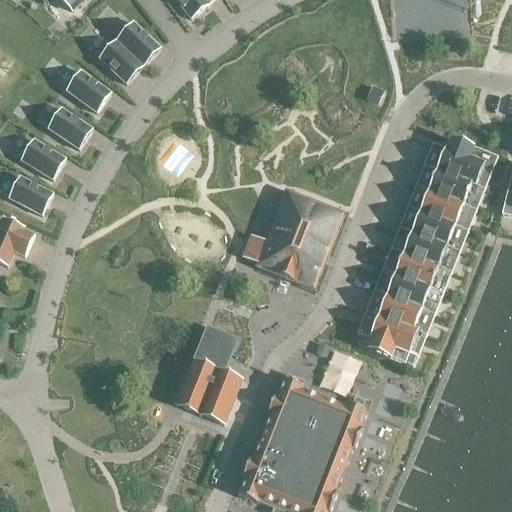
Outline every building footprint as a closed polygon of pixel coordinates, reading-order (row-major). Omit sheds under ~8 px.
[(83,0),(60,0),(72,12),(83,0)] [(175,0),(192,22),(212,6),(211,4),(216,0),(175,0)] [(135,21),(118,39),(145,65),(161,48),(135,21)] [(145,65),(118,39),(99,58),(126,84),(145,65)] [(109,94),(80,73),(66,92),(97,113),(109,94)] [(63,109),(48,132),(80,153),(95,131),(63,109)] [(476,148),(456,139),(451,151),(449,150),(372,342),(373,343),(370,352),(391,361),(395,352),(411,358),(421,333),(416,332),(476,183),(480,185),(488,166),(472,159),(476,148)] [(64,160),(33,141),(21,163),(53,181),(64,160)] [(53,195),(19,178),(7,202),(41,217),(53,195)] [(347,216),(286,192),(266,243),(251,237),(243,258),(258,264),(256,269),(286,281),(316,293),(347,216)] [(24,229),(2,220),(0,223),(0,265),(7,268),(13,254),(24,259),(33,236),(24,231),(24,229)] [(243,380),(194,361),(176,406),(225,426),(243,380)] [(304,390),(285,383),(278,399),(276,398),(269,418),(271,419),(253,463),(251,463),(243,481),(246,482),(236,500),(259,510),(260,508),(270,511),(332,511),(339,496),(337,495),(363,433),(361,432),(368,415),(349,407),(348,410),(303,393),(304,390)]
